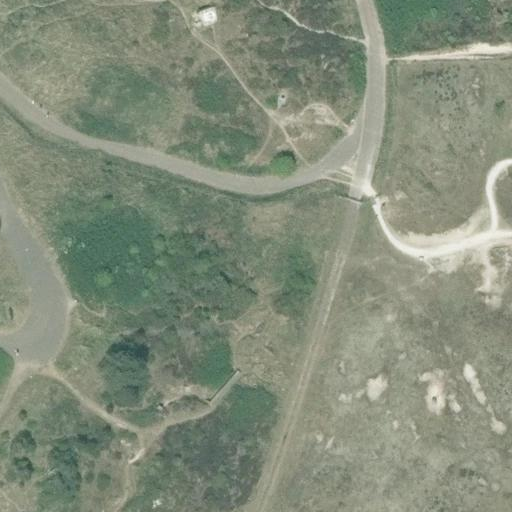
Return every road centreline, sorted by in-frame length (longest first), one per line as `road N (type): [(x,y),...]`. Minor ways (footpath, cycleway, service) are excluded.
road 1 (track): [(362,174),(350,248),(269,511)]
road 2 (unclassified): [(362,174),(380,60),(367,0)]
road 3 (unknown): [(511,51),(380,60)]
